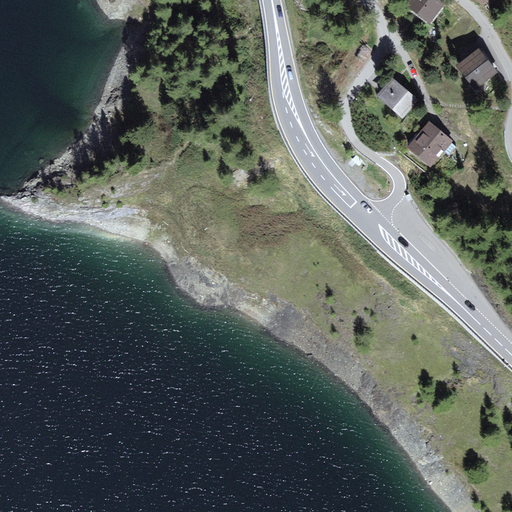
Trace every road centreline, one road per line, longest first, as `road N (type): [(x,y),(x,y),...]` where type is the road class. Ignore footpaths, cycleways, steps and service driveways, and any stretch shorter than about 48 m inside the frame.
road 1 (residential): [(371,219),(401,180),(355,141),(346,121),(383,40),(365,0)]
road 2 (primary): [(371,219),(302,133),(272,0)]
road 3 (primary): [(511,355),(371,219)]
